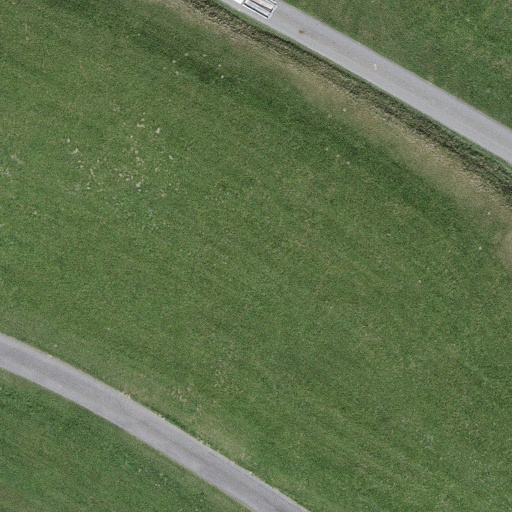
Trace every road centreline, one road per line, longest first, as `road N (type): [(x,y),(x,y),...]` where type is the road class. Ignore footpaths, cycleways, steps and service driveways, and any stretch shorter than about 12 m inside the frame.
road 1 (unclassified): [(0,355),(79,389),(284,511)]
road 2 (unclassified): [(249,0),(511,150)]
